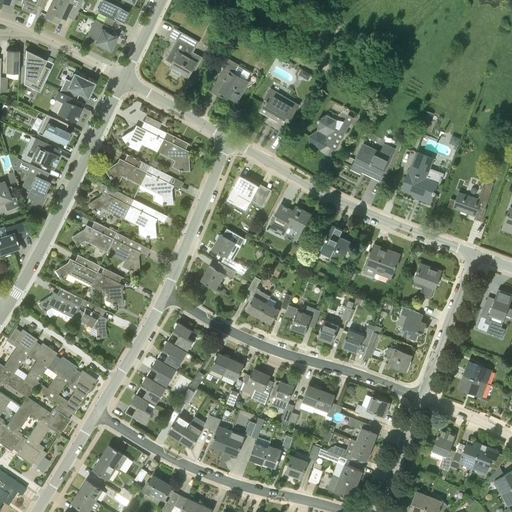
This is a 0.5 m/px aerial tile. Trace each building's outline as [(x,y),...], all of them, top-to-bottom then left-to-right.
[(21,0),(21,1),(23,3),(21,7),(34,12),(38,3),(43,5),(41,9),(42,9),(45,0),(21,0)] [(54,0),(53,0),(52,0),(44,17),(58,24),(62,15),(73,20),(82,0),(54,0)] [(103,0),(100,0),(96,9),(123,23),(128,12),(103,0)] [(104,22),(111,26),(114,20),(106,17),(104,22)] [(104,47),(110,50),(116,36),(111,34),(113,29),(94,20),(86,36),(95,40),(94,42),(99,45),(98,46),(104,49),(104,47)] [(230,30),(226,37),(233,40),(237,33),(230,30)] [(188,36),(181,32),(165,60),(177,66),(174,71),(188,78),(198,61),(190,57),(196,48),(195,48),(198,41),(188,36)] [(5,73),(18,73),(19,51),(17,51),(17,49),(11,49),(11,50),(6,50),(5,73)] [(25,50),(24,80),(25,78),(34,83),(32,88),(40,92),(49,73),(42,69),(46,60),(25,50)] [(226,95),(237,101),(248,82),(232,73),(237,64),(228,59),(211,91),(218,95),(220,90),(227,94),(226,95)] [(310,75),(302,71),(299,75),(307,80),(310,75)] [(65,79),(59,91),(76,99),(79,93),(85,96),(88,91),(90,92),(94,83),(84,79),(85,77),(79,74),(78,76),(74,74),(70,81),(65,79)] [(270,88),(270,89),(264,99),(267,100),(261,111),(279,121),(275,127),(282,131),(288,120),(289,121),(297,106),(280,97),(282,94),(270,88)] [(74,105),(76,99),(59,91),(59,92),(58,91),(54,98),(62,102),(56,114),(75,123),(82,109),(74,105)] [(416,124),(427,128),(431,118),(420,113),(416,124)] [(59,142),(65,144),(70,133),(65,130),(68,124),(46,114),(37,133),(46,137),(52,139),(52,138),(56,140),(55,142),(59,143),(59,142)] [(327,146),(330,148),(340,131),(345,133),(354,117),(348,114),(344,121),(337,119),(336,120),(326,114),(317,120),(317,130),(309,136),(309,146),(318,151),(327,146)] [(156,152),(166,132),(143,121),(142,121),(143,122),(139,131),(134,128),(133,129),(122,137),(125,143),(125,144),(126,146),(128,145),(127,145),(133,141),(156,152)] [(166,132),(156,152),(179,164),(179,170),(178,171),(178,173),(182,172),(182,171),(189,170),(188,156),(188,155),(183,153),(188,143),(189,144),(189,143),(166,132)] [(53,169),(59,156),(48,151),(51,145),(35,137),(29,149),(35,151),(31,159),(41,164),(41,163),(53,169)] [(353,165),(352,167),(354,164),(367,171),(366,174),(379,180),(394,150),(384,145),(380,154),(363,145),(355,160),(353,165)] [(437,183),(426,178),(431,166),(433,159),(419,153),(411,173),(409,172),(402,189),(420,196),(419,199),(430,203),(433,195),(434,195),(435,192),(434,191),(437,183)] [(8,154),(13,170),(19,168),(23,161),(8,154)] [(117,162),(105,170),(109,176),(108,176),(110,180),(111,179),(111,178),(117,174),(140,185),(150,165),(126,154),(127,155),(122,164),(117,162)] [(344,161),(353,165),(355,160),(347,156),(344,161)] [(155,168),(158,162),(153,160),(150,166),(155,168)] [(32,200),(30,203),(41,208),(46,197),(43,196),(50,182),(45,180),(49,173),(31,165),(21,186),(29,190),(26,197),(32,200)] [(171,177),(172,177),(155,168),(150,166),(150,165),(140,185),(162,196),(162,203),(162,206),(165,205),(165,203),(172,203),(171,189),(172,189),(166,186),(171,177)] [(7,174),(10,184),(16,182),(13,172),(7,174)] [(240,175),(229,196),(236,199),(238,195),(251,202),(259,185),(240,175)] [(459,191),(455,200),(452,208),(468,214),(469,212),(475,214),(474,219),(475,219),(481,221),(480,222),(481,222),(486,209),(484,208),(494,182),(486,179),(478,198),(459,191)] [(0,200),(1,200),(6,211),(19,206),(11,186),(6,188),(3,181),(0,182),(0,200)] [(94,212),(100,208),(101,207),(123,218),(133,199),(110,187),(109,188),(110,188),(105,198),(101,195),(100,196),(89,203),(92,210),(93,213),(95,212),(94,212)] [(133,199),(123,218),(142,227),(141,229),(145,230),(145,237),(144,237),(145,239),(148,239),(147,238),(156,236),(155,223),(155,222),(150,219),(154,210),(155,211),(156,210),(133,199)] [(310,214),(296,206),(293,211),(281,204),(269,227),(283,234),(288,225),(301,232),(310,214)] [(507,213),(502,229),(503,230),(504,228),(511,230),(511,209),(507,208),(506,213),(507,213)] [(0,252),(5,251),(5,252),(19,247),(16,239),(31,234),(27,221),(5,228),(7,235),(0,237),(0,252)] [(83,241),(106,252),(116,232),(93,221),(94,222),(89,231),(84,228),(84,229),(72,236),(76,243),(75,243),(77,246),(78,245),(83,241)] [(341,262),(351,241),(342,237),(341,240),(338,238),(342,230),(332,225),(319,252),(341,262)] [(116,232),(106,252),(128,263),(128,270),(128,273),(131,273),(131,271),(139,270),(138,256),(133,253),(138,244),(139,244),(116,232)] [(220,253),(228,257),(236,243),(220,234),(216,241),(218,243),(214,249),(212,248),(212,249),(220,253)] [(387,249),(374,244),(370,256),(363,272),(374,276),(377,269),(392,275),(399,257),(395,255),(391,254),(392,251),(391,252),(386,251),(387,249)] [(89,286),(99,265),(76,254),(77,255),(72,264),(67,262),(55,270),(59,276),(58,277),(59,280),(61,279),(61,278),(67,274),(89,286)] [(230,258),(226,265),(237,272),(243,275),(247,268),(233,260),(230,258)] [(421,263),(417,272),(418,272),(415,280),(428,285),(424,297),(430,299),(438,280),(441,271),(440,270),(440,271),(421,264),(421,263)] [(115,305),(123,303),(122,289),(117,286),(121,277),(122,277),(123,277),(104,268),(101,274),(97,272),(100,266),(99,265),(89,286),(111,297),(112,304),(111,304),(111,306),(115,306),(115,305)] [(221,271),(209,265),(201,280),(216,289),(224,275),(232,280),(237,272),(226,265),(225,265),(221,271)] [(258,317),(266,303),(270,296),(259,290),(260,289),(256,287),(261,279),(255,276),(248,289),(253,292),(252,295),(254,296),(246,309),(258,317)] [(51,307),(73,318),(83,299),(60,287),(60,288),(56,298),(51,295),(51,296),(39,303),(43,309),(42,310),(44,313),(46,311),(45,311),(51,307)] [(511,297),(511,294),(505,292),(498,289),(493,302),(487,300),(488,299),(487,298),(481,316),(488,319),(490,314),(504,319),(511,297)] [(292,296),(286,293),(281,307),(287,309),(289,304),(292,296)] [(105,322),(100,320),(105,310),(106,311),(106,310),(83,299),(73,318),(96,329),(96,336),(96,338),(99,338),(99,337),(106,337),(105,323),(105,322)] [(266,303),(258,317),(271,324),(279,310),(266,303)] [(291,327),(305,332),(308,325),(314,327),(321,310),(308,305),(305,313),(297,310),(298,308),(289,304),(287,309),(285,315),(294,318),(291,327)] [(341,318),(350,321),(354,310),(346,307),(341,318)] [(397,323),(403,326),(401,333),(415,339),(418,332),(422,333),(426,323),(417,320),(420,312),(405,307),(402,314),(401,314),(397,323)] [(317,337),(332,343),(338,326),(324,320),(321,328),(320,327),(317,337)] [(179,336),(174,344),(181,348),(187,352),(194,340),(188,337),(192,330),(178,322),(172,333),(173,332),(179,336)] [(349,330),(342,346),(357,352),(360,344),(361,344),(362,341),(369,344),(374,331),(376,326),(375,326),(369,324),(364,336),(349,330)] [(13,373),(35,342),(37,339),(24,330),(23,330),(24,331),(22,333),(15,328),(17,326),(17,325),(6,341),(12,344),(14,341),(19,345),(4,366),(13,373)] [(376,326),(374,331),(380,334),(382,328),(376,325),(375,326),(376,326)] [(374,331),(369,344),(364,355),(371,357),(380,334),(374,331)] [(181,348),(174,344),(168,340),(161,351),(162,350),(168,354),(164,362),(176,369),(183,359),(187,352),(181,348)] [(42,347),(35,342),(13,373),(34,386),(37,381),(46,368),(55,356),(57,353),(44,344),(43,344),(44,344),(42,347)] [(395,348),(389,364),(407,371),(408,369),(409,369),(408,369),(410,364),(411,364),(411,363),(411,361),(410,361),(412,355),(395,348)] [(231,358),(218,352),(211,368),(224,374),(231,358)] [(62,360),(55,356),(46,368),(57,375),(48,388),(37,381),(34,386),(53,400),(58,394),(66,381),(75,369),(77,366),(63,357),(63,358),(62,360)] [(153,380),(160,384),(166,387),(172,376),(176,369),(164,362),(157,358),(150,369),(151,369),(151,368),(158,372),(153,380)] [(231,358),(224,374),(237,380),(244,364),(231,358)] [(491,370),(469,361),(464,375),(486,383),(491,370)] [(27,396),(34,386),(13,373),(4,366),(0,363),(0,381),(2,379),(27,396)] [(53,400),(58,404),(70,412),(73,414),(97,380),(83,371),(83,372),(82,374),(75,369),(66,381),(77,388),(68,401),(58,394),(53,400)] [(247,373),(243,381),(256,387),(251,398),(265,404),(270,393),(263,390),(269,376),(254,369),(251,375),(247,373)] [(199,372),(193,381),(191,384),(197,388),(198,385),(205,375),(199,372)] [(486,383),(464,375),(459,388),(481,396),(481,397),(486,383)] [(166,387),(160,384),(153,380),(146,376),(140,387),(141,386),(147,389),(143,397),(155,405),(166,387)] [(292,393),(294,386),(280,381),(275,396),(289,401),(291,393),(292,393)] [(302,401),(315,405),(322,390),(320,389),(320,388),(315,386),(315,387),(308,385),(302,401)] [(239,392),(231,389),(226,403),(234,406),(239,392)] [(335,395),(322,390),(315,405),(328,410),(327,415),(332,417),(334,411),(337,404),(332,402),(335,395)] [(0,393),(0,434),(7,426),(0,421),(0,412),(9,399),(0,393)] [(145,424),(151,412),(155,405),(143,397),(142,397),(136,394),(129,405),(130,405),(130,404),(137,407),(132,415),(125,411),(125,412),(145,424)] [(355,411),(360,413),(359,414),(373,419),(375,413),(384,416),(383,415),(389,402),(379,398),(379,399),(372,396),(369,404),(364,402),(362,406),(358,404),(355,411)] [(66,419),(70,412),(58,404),(51,414),(26,397),(20,407),(29,413),(39,420),(49,427),(59,434),(69,421),(66,419)] [(175,410),(180,413),(187,402),(181,399),(175,410)] [(287,425),(292,412),(294,405),(288,403),(280,422),(287,425)] [(16,431),(29,413),(20,407),(7,426),(0,434),(0,443),(9,449),(11,447),(18,451),(26,439),(16,431)] [(292,412),(287,425),(294,427),(298,414),(292,412)] [(168,432),(179,440),(190,423),(178,414),(171,426),(168,432)] [(203,426),(209,429),(215,417),(209,415),(203,426)] [(221,419),(215,417),(209,429),(215,432),(213,438),(214,438),(211,445),(224,450),(232,430),(219,426),(221,419)] [(256,423),(251,435),(257,438),(264,420),(259,417),(256,423)] [(364,422),(350,417),(348,424),(361,429),(356,441),(372,447),(377,434),(377,433),(376,434),(372,432),(361,428),(364,422)] [(36,445),(49,427),(39,420),(26,439),(18,451),(16,454),(29,463),(31,460),(38,465),(36,468),(47,453),(36,445)] [(256,423),(250,421),(245,433),(251,435),(256,423)] [(202,430),(190,423),(179,440),(191,447),(195,441),(202,430)] [(450,466),(450,467),(456,452),(450,449),(455,434),(441,428),(431,451),(443,455),(439,467),(443,468),(439,477),(444,479),(450,466)] [(245,436),(232,430),(224,450),(237,455),(240,448),(245,436)] [(329,442),(332,432),(327,430),(324,440),(329,442)] [(286,435),(282,447),(288,449),(293,437),(286,435)] [(336,454),(341,456),(356,462),(358,457),(367,461),(372,447),(356,441),(351,439),(346,452),(343,451),(338,449),(336,454)] [(460,462),(472,467),(481,444),(468,439),(462,454),(456,452),(450,467),(457,469),(460,462)] [(268,448),(268,447),(255,443),(249,459),(262,464),(263,462),(268,448)] [(481,444),(472,467),(486,472),(489,465),(497,468),(507,457),(494,452),(494,450),(481,444)] [(116,467),(120,469),(127,457),(117,450),(117,449),(114,447),(114,448),(109,445),(101,458),(115,467),(116,467)] [(268,448),(263,462),(276,467),(279,458),(281,450),(269,445),(268,447),(268,448)] [(316,460),(318,455),(321,448),(320,448),(321,447),(314,445),(309,457),(316,460)] [(336,454),(321,448),(318,455),(338,463),(341,456),(336,454)] [(303,470),(305,471),(308,461),(292,455),(286,472),(287,473),(287,472),(293,474),(294,475),(301,478),(303,470)] [(108,479),(115,467),(101,458),(94,469),(99,473),(101,475),(101,474),(108,479)] [(345,463),(339,477),(357,484),(362,471),(354,468),(355,467),(345,463)] [(318,484),(321,475),(323,470),(313,467),(308,481),(318,484)] [(148,472),(141,468),(134,479),(141,483),(148,472)] [(495,480),(502,493),(511,487),(511,470),(501,477),(497,469),(489,477),(492,481),(495,480)] [(0,478),(0,479),(2,481),(0,483),(0,504),(4,499),(6,500),(7,501),(14,489),(12,487),(16,481),(4,473),(0,478)] [(165,500),(172,486),(153,475),(148,483),(154,486),(151,492),(165,500)] [(339,477),(333,491),(342,495),(351,498),(357,484),(339,477)] [(80,491),(95,501),(102,489),(87,479),(80,491)] [(120,492),(131,499),(134,494),(123,486),(120,492)] [(511,487),(502,493),(509,505),(511,503),(511,487)] [(85,511),(87,511),(88,511),(90,511),(93,508),(91,507),(95,501),(80,491),(72,503),(85,511)] [(131,499),(120,492),(117,491),(113,497),(127,505),(131,499)] [(423,511),(429,496),(416,491),(407,511),(423,511)] [(423,511),(438,511),(439,511),(440,511),(447,506),(438,496),(435,499),(429,496),(423,511)] [(187,497),(182,509),(175,505),(171,511),(195,511),(199,503),(187,497)] [(470,497),(466,501),(470,505),(474,501),(470,497)] [(171,511),(175,505),(168,501),(162,511),(171,511)] [(211,511),(212,509),(199,503),(195,511),(211,511)]
